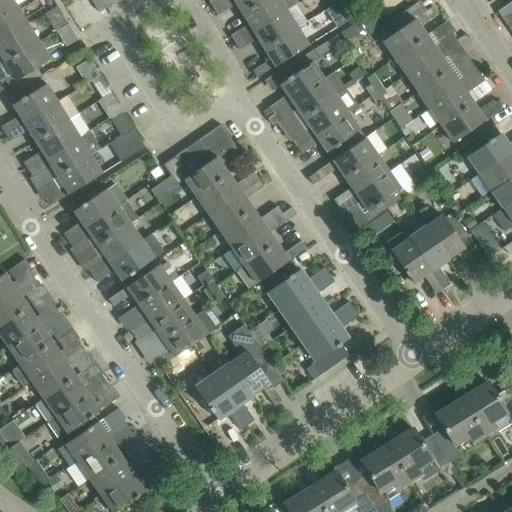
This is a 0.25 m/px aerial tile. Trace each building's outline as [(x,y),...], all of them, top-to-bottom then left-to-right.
[(0,0),(0,15),(16,6),(12,0),(0,0)] [(106,8),(101,0),(76,0),(77,0),(91,0),(99,12),(106,8)] [(213,8),(225,0),(209,0),(208,1),(213,8)] [(243,14),(264,0),(225,0),(213,8),(218,15),(237,4),(243,14)] [(286,10),(280,0),(264,0),(243,14),(249,24),(230,35),(235,43),(286,10)] [(502,18),(511,11),(511,0),(497,11),(502,18)] [(340,1),(333,6),(344,23),(351,18),(340,1)] [(0,40),(27,23),(16,6),(0,15),(0,40)] [(438,13),(433,6),(405,26),(398,16),(381,27),(388,37),(382,41),(394,59),(426,36),(419,26),(438,13)] [(58,7),(45,15),(52,26),(64,18),(58,7)] [(264,48),(297,27),(286,10),(235,43),(239,50),(258,38),(264,48)] [(511,11),(502,18),(507,26),(511,22),(511,11)] [(0,53),(6,62),(38,41),(27,23),(0,40),(0,53)] [(71,23),(60,30),(69,45),(80,38),(71,23)] [(309,45),(308,45),(297,27),(264,48),(271,59),(252,70),(257,78),(309,45)] [(406,75),(457,40),(452,33),(433,46),(426,36),(394,59),(406,75)] [(324,54),(341,42),(336,35),(320,47),(324,54)] [(418,92),(450,70),(443,60),(461,47),(457,40),(406,75),(418,92)] [(39,77),(34,69),(49,60),(38,41),(6,62),(12,73),(0,80),(0,90),(10,84),(15,92),(39,77)] [(354,46),(347,51),(353,60),(361,55),(354,46)] [(319,58),(313,50),(286,66),(292,75),(291,76),(291,75),(286,78),(287,79),(279,84),(280,85),(281,85),(287,94),(269,107),(274,114),(325,78),(314,61),(319,58)] [(430,109),(480,73),(475,66),(457,79),(450,70),(418,92),(430,109)] [(272,125),(297,108),(304,118),(337,95),(346,89),(333,72),(325,78),(274,114),(267,118),(272,125)] [(441,126),(473,103),(466,93),(485,81),(480,73),(430,109),(441,126)] [(46,83),(44,85),(39,77),(15,92),(20,100),(12,105),(13,106),(14,105),(20,115),(1,127),(5,134),(57,101),(46,83)] [(377,80),(370,85),(376,93),(377,95),(384,90),(377,80)] [(370,85),(365,88),(371,96),(376,93),(370,85)] [(388,112),(395,108),(402,103),(396,94),(390,98),(384,90),(377,95),(381,100),(388,111),(387,111),(388,112)] [(376,93),(371,96),(376,104),(381,100),(377,95),(376,93)] [(297,147),(349,112),(337,95),(304,118),(311,127),(292,140),(297,147)] [(473,103),(441,126),(453,143),(503,107),(498,100),(480,113),(473,103)] [(35,140),(69,119),(57,101),(5,134),(10,141),(29,130),(35,140)] [(111,117),(110,118),(114,125),(126,117),(125,116),(122,111),(111,117)] [(327,152),(333,161),(367,138),(349,112),(297,147),(302,154),(320,142),(327,151),(326,151),(327,152)] [(27,170),(89,131),(78,114),(69,119),(35,140),(42,151),(23,162),(27,170)] [(223,153),(235,145),(220,124),(208,133),(223,153)] [(125,159),(144,147),(133,129),(122,135),(114,140),(125,159)] [(58,176),(91,155),(100,148),(89,131),(27,170),(32,177),(51,165),(58,176)] [(212,161),(223,153),(208,133),(198,140),(212,161)] [(479,174),(511,150),(511,140),(507,144),(500,135),(501,135),(500,134),(467,156),(479,174)] [(315,173),(308,177),(313,184),(320,180),(338,167),(345,177),(379,155),(367,138),(333,161),(315,173)] [(199,169),(212,161),(198,140),(186,149),(199,169)] [(221,164),(239,152),(235,145),(223,153),(212,161),(199,169),(188,177),(184,180),(196,197),(228,175),(221,164)] [(428,148),(420,154),(425,162),(433,156),(428,148)] [(188,177),(199,169),(186,149),(174,157),(188,177)] [(491,190),(511,175),(511,150),(479,174),(491,190)] [(50,206),(102,173),(91,155),(58,176),(64,186),(45,198),(50,206)] [(338,207),(390,171),(379,155),(345,177),(352,187),(333,200),(338,207)] [(163,165),(171,176),(176,183),(177,184),(178,184),(184,180),(188,177),(174,157),(163,164),(163,165)] [(402,189),(390,171),(338,207),(332,211),(337,218),(362,201),(368,210),(367,211),(368,212),(372,209),(377,216),(405,197),(401,190),(402,189)] [(208,214),(258,179),(253,172),(235,185),(228,175),(196,197),(208,214)] [(503,207),(511,200),(511,175),(491,190),(503,207)] [(171,176),(150,190),(155,197),(176,183),(171,176)] [(220,231),(252,209),(245,199),(263,186),(258,179),(208,214),(220,231)] [(176,183),(155,197),(160,204),(181,189),(178,184),(177,184),(176,183)] [(106,190),(107,189),(106,188),(85,203),(85,202),(80,205),(81,206),(73,211),(74,212),(75,212),(81,221),(63,234),(68,241),(125,201),(117,206),(106,190)] [(511,200),(503,207),(511,220),(511,200)] [(98,245),(130,223),(137,218),(125,201),(68,241),(73,248),(91,235),(98,245)] [(232,249),(282,213),(277,206),(259,219),(252,209),(220,231),(232,249)] [(276,243),(269,233),(297,214),(292,207),(282,213),(232,249),(244,266),(276,243)] [(442,215),(425,227),(447,259),(457,252),(470,270),(477,265),(464,247),(442,215)] [(471,216),(464,221),(470,230),(476,225),(477,225),(471,216)] [(476,225),(470,230),(469,230),(488,257),(500,249),(481,222),(477,225),(476,225)] [(92,275),(142,241),(130,223),(98,245),(105,255),(87,268),(92,275)] [(437,266),(447,259),(425,227),(408,238),(443,289),(450,284),(437,266)] [(443,289),(408,238),(402,231),(385,243),(414,283),(415,282),(414,282),(423,275),(436,294),(443,289)] [(121,281),(162,253),(150,235),(142,241),(92,275),(97,282),(115,270),(122,280),(121,280),(121,281)] [(185,241),(178,246),(182,252),(189,247),(187,244),(185,241)] [(248,289),(306,248),(301,241),(283,254),(276,243),(244,266),(236,271),(248,289)] [(209,277),(203,267),(200,263),(191,269),(200,283),(209,277)] [(159,264),(108,299),(113,307),(132,294),(139,304),(171,281),(159,264)] [(280,309),(330,274),(325,267),(306,280),(300,271),(301,270),(300,269),(267,292),(280,309)] [(0,301),(34,278),(29,271),(11,283),(4,274),(5,274),(4,273),(0,275),(0,301)] [(292,326),(323,304),(316,294),(335,281),(330,274),(280,309),(292,326)] [(0,328),(28,309),(21,298),(39,285),(34,278),(0,301),(0,328)] [(225,297),(215,283),(212,280),(206,284),(218,302),(225,297)] [(132,334),(183,299),(171,281),(139,304),(146,314),(128,327),(132,334)] [(163,339),(195,316),(183,299),(132,334),(137,341),(156,328),(163,339)] [(304,344),(354,309),(349,302),(330,315),(323,304),(292,326),(304,344)] [(0,336),(8,348),(58,312),(53,305),(35,318),(28,309),(0,328),(0,336)] [(354,309),(304,344),(315,360),(305,367),(313,380),(349,355),(341,344),(348,339),(347,338),(340,329),(359,316),(354,309)] [(170,349),(152,362),(152,363),(157,369),(158,368),(163,365),(164,364),(172,358),(178,354),(188,347),(208,334),(215,328),(203,311),(195,316),(163,339),(170,349)] [(20,365),(52,342),(45,332),(63,319),(58,312),(8,348),(20,365)] [(249,332),(247,330),(243,324),(227,335),(240,355),(229,363),(252,395),(262,388),(275,406),(282,401),(273,388),(283,381),(260,348),(249,332)] [(249,332),(260,348),(270,341),(259,325),(249,332)] [(82,347),(77,340),(77,339),(58,352),(52,342),(20,365),(12,371),(13,372),(12,372),(22,386),(23,386),(24,387),(31,381),(32,382),(82,347)] [(201,341),(194,346),(198,351),(205,346),(201,341)] [(43,399),(75,376),(68,366),(87,354),(82,347),(32,382),(43,399)] [(188,347),(178,354),(184,363),(194,356),(188,347)] [(242,402),(252,395),(229,363),(212,375),(247,425),(254,420),(242,402)] [(106,381),(101,374),(82,387),(75,376),(43,399),(35,404),(48,422),(106,381)] [(240,430),(247,425),(212,375),(195,387),(218,420),(219,419),(218,418),(227,412),(240,430)] [(62,437),(67,433),(100,411),(99,410),(92,401),(111,388),(106,381),(48,422),(57,436),(62,437)] [(511,422),(511,396),(507,388),(496,395),(488,382),(462,398),(485,435),(494,429),(496,433),(511,422)] [(473,442),(485,435),(462,398),(435,414),(443,428),(433,434),(450,462),(461,455),(455,445),(469,436),(473,442)] [(69,467),(77,461),(127,426),(123,419),(104,432),(98,423),(99,422),(98,421),(57,449),(69,467)] [(0,436),(9,449),(20,441),(19,439),(7,422),(0,427),(0,436)] [(89,479),(121,457),(114,446),(133,434),(127,426),(77,461),(89,479)] [(413,428),(386,445),(409,482),(421,475),(423,478),(438,469),(450,462),(433,434),(421,441),(413,428)] [(4,454),(17,473),(26,466),(32,462),(33,461),(32,459),(24,465),(13,450),(22,444),(20,442),(4,454)] [(398,488),(409,482),(386,445),(361,461),(369,474),(358,481),(375,508),(386,501),(380,491),(395,482),(398,488)] [(101,496),(151,461),(146,454),(128,467),(121,457),(89,479),(101,496)] [(32,462),(26,466),(40,487),(46,482),(49,481),(50,480),(45,474),(41,476),(38,471),(42,468),(36,460),(33,461),(32,462)] [(101,496),(112,511),(115,511),(146,491),(145,490),(144,490),(138,481),(156,468),(151,461),(101,496)] [(368,511),(375,508),(358,481),(346,488),(336,471),(310,488),(324,511),(340,511),(354,502),(360,511),(368,511)] [(63,485),(57,476),(50,480),(49,481),(46,482),(53,491),(63,485)] [(288,511),(324,511),(310,488),(284,504),(288,511)]
